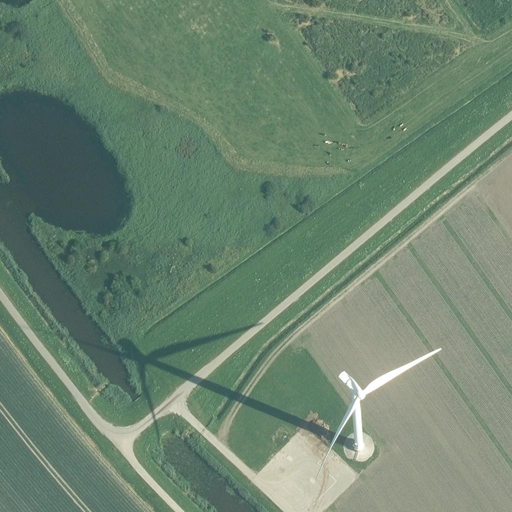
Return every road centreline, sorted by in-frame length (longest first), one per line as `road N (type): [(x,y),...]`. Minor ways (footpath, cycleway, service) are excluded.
road 1 (unclassified): [(118,444),(511,116)]
road 2 (unclassified): [(118,444),(0,292)]
road 3 (track): [(172,400),(288,511)]
